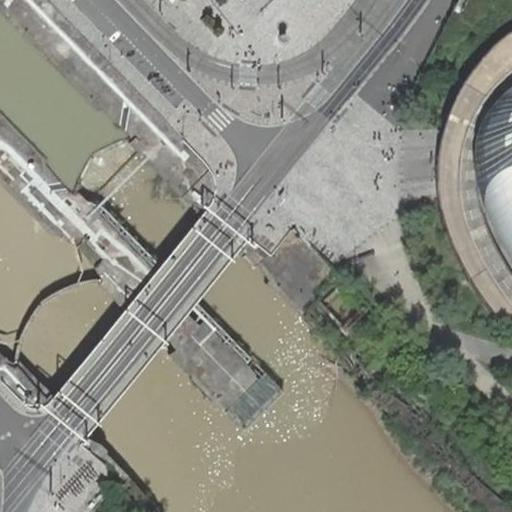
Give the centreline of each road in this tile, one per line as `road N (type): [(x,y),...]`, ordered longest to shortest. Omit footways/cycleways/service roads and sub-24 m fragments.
road 1 (residential): [(266,160),(49,428)]
road 2 (residential): [(74,423),(229,233)]
road 3 (residential): [(103,0),(266,160)]
road 4 (residential): [(279,170),(417,0)]
